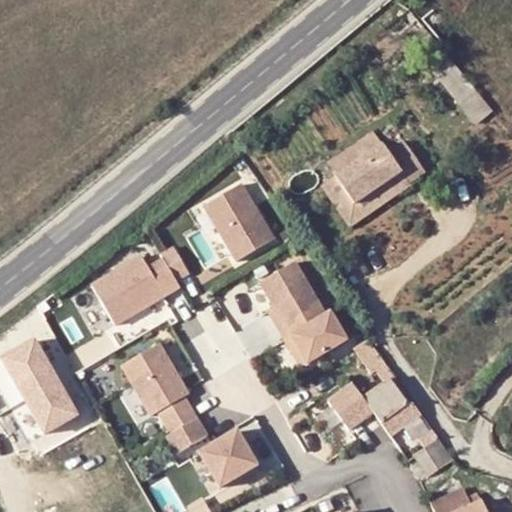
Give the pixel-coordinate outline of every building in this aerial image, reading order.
[(359,199),(395,174),(406,185),(425,172),(395,133),(340,173),(359,199)] [(395,174),(359,199),(340,173),(326,184),(354,220),(406,185),(395,174)] [(243,186),(207,206),(237,258),(272,238),(243,186)] [(160,254),(161,256),(175,281),(189,273),(174,246),(160,254)] [(139,255),(89,284),(116,330),(182,292),(175,281),(161,256),(145,265),(139,255)] [(298,262),(260,282),(275,309),(269,312),(299,365),(348,338),(331,308),(325,311),(298,262)] [(35,338),(0,358),(0,359),(45,435),(81,414),(35,338)] [(162,343),(122,366),(151,416),(154,414),(176,453),(207,436),(185,397),(191,394),(162,343)] [(406,404),(389,379),(364,396),(379,420),(392,412),(406,404)] [(352,383),(328,400),(349,430),(374,413),(352,383)] [(392,412),(379,420),(385,430),(418,411),(412,401),(406,404),(392,412)] [(403,427),(417,450),(436,438),(421,415),(403,427)] [(236,428),(198,451),(220,487),(258,464),(236,428)] [(350,511),(356,510),(342,480),(272,511),(350,511)] [(438,511),(497,511),(481,489),(436,506),(438,511)]
